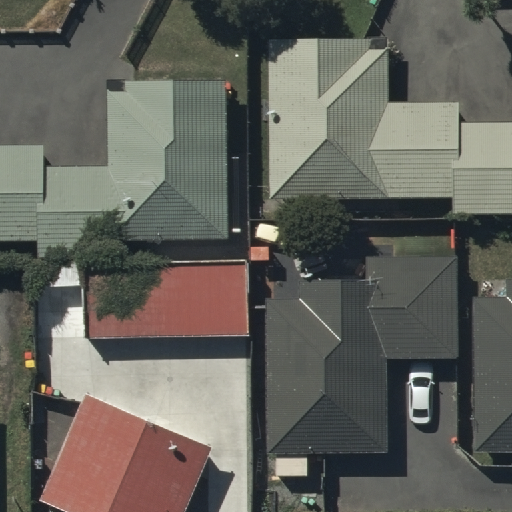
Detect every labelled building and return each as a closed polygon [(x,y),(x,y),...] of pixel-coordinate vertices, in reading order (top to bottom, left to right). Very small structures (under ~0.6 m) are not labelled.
[(368,38),(267,40),(270,198),(450,194),(451,214),(511,212),(511,122),(460,124),(459,101),(388,102),(387,48),(368,49),(368,38)] [(0,235),(44,234),(44,250),(124,249),(124,236),(228,234),(226,81),(125,83),(125,89),(106,90),(107,161),(46,162),(46,140),(0,140),(0,235)] [(384,299),(274,299),(275,441),(398,441),(397,362),(461,362),(461,262),(384,263),(384,299)] [(251,338),(249,264),(86,267),(87,341),(251,338)] [(511,296),(473,296),(474,439),(511,438),(511,296)] [(186,511),(213,446),(86,396),(46,495),(84,510),(88,511),(186,511)]
